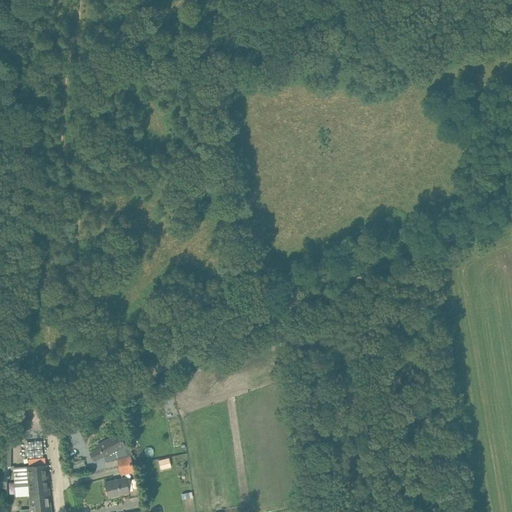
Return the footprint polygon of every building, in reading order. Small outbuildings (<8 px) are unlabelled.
[(99,448),(90,453),(94,461),(104,456),(114,450),(118,457),(117,458),(119,466),(133,463),(130,454),(128,455),(126,449),(127,449),(126,444),(127,443),(126,441),(123,442),(119,434),(98,445),(99,448)] [(170,466),(168,458),(158,460),(160,468),(170,466)] [(133,463),(119,466),(121,474),(131,472),(134,471),(133,463)] [(28,480),(29,495),(49,493),(46,465),(14,468),(15,482),(28,480)] [(109,497),(119,494),(130,491),(127,477),(105,482),(109,497)] [(50,511),(49,493),(29,495),(30,511),(50,511)]
